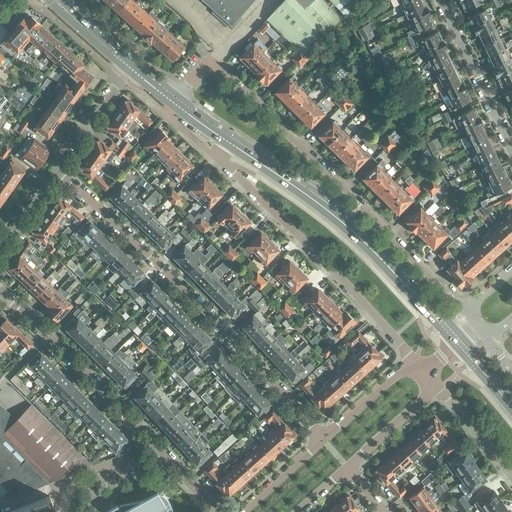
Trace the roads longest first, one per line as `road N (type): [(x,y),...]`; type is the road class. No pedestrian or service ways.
road 1 (residential): [(477,326),(326,166),(210,60),(188,85)]
road 2 (residential): [(321,436),(154,261),(55,172)]
road 3 (residential): [(424,371),(217,157),(228,142)]
road 4 (residential): [(216,511),(0,292)]
road 5 (primary): [(458,342),(373,250),(228,142)]
road 6 (residential): [(511,149),(439,0)]
road 7 (residential): [(511,476),(424,371)]
road 8 (residential): [(348,468),(421,400),(424,371)]
road 9 (residential): [(55,172),(133,70)]
road 10 (residential): [(424,371),(393,374),(321,436)]
